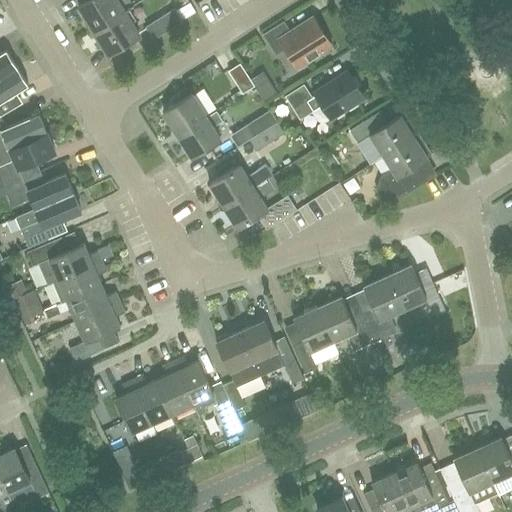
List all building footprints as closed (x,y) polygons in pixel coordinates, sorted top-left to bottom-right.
[(89,0),(80,6),(95,29),(125,10),(133,5),(130,0),(89,0)] [(190,2),(176,11),(174,8),(145,26),(153,39),(183,21),(196,12),(190,2)] [(140,34),(125,10),(95,29),(109,53),(140,34)] [(298,67),(332,45),(314,17),(291,32),(284,21),(264,34),(276,53),(286,47),(298,67)] [(0,77),(18,67),(7,49),(0,53),(0,77)] [(240,62),(228,70),(242,93),(255,85),(240,62)] [(0,102),(29,84),(18,67),(0,77),(0,102)] [(326,122),(331,119),(365,97),(348,71),(314,93),(316,95),(312,97),(304,84),(285,96),(300,119),(311,112),(317,120),(320,122),(326,122)] [(192,94),(164,111),(179,135),(206,117),(192,94)] [(270,109),(247,124),(254,136),(277,121),(270,109)] [(206,117),(179,135),(193,157),(221,139),(213,127),(212,126),(223,120),(216,110),(206,117)] [(0,116),(0,152),(47,132),(39,113),(7,127),(0,116)] [(405,114),(402,116),(401,115),(381,128),(373,116),(351,130),(359,142),(371,134),(384,155),(418,133),(405,114)] [(256,150),(285,132),(277,121),(254,136),(249,139),(256,150)] [(0,175),(5,186),(23,178),(18,167),(56,151),(47,132),(0,152),(0,175)] [(384,155),(393,169),(383,175),(387,181),(384,183),(388,191),(381,195),(387,205),(425,181),(416,165),(428,158),(427,157),(431,155),(418,133),(384,155)] [(224,206),(273,175),(266,164),(247,176),(240,165),(210,184),(224,206)] [(23,178),(5,186),(13,205),(31,198),(35,209),(73,192),(65,173),(28,189),(23,178)] [(273,175),(224,206),(238,227),(258,214),(265,225),(267,228),(296,209),(295,206),(287,195),(267,207),(260,197),(274,188),(279,185),(273,175)] [(82,211),(73,192),(35,209),(17,216),(22,227),(30,246),(49,238),(44,228),(82,211)] [(47,284),(52,281),(102,260),(98,249),(89,253),(84,242),(58,253),(53,240),(29,251),(34,264),(38,263),(47,284)] [(98,249),(102,260),(112,255),(108,245),(98,249)] [(102,260),(52,281),(61,302),(67,299),(67,300),(102,284),(98,274),(107,270),(102,260)] [(387,275),(403,308),(426,298),(433,314),(444,309),(432,282),(421,287),(410,264),(387,275)] [(389,315),(403,308),(387,275),(364,285),(374,308),(363,313),(375,340),(396,330),(389,315)] [(107,294),(102,284),(67,300),(76,320),(121,301),(116,290),(107,294)] [(341,295),(318,306),(334,340),(347,334),(354,350),(375,340),(363,313),(352,318),(341,295)] [(125,311),(121,301),(76,320),(85,340),(70,347),(76,360),(100,350),(95,337),(120,326),(116,315),(125,311)] [(57,303),(45,309),(49,318),(61,313),(57,303)] [(304,339),(293,344),(306,372),(317,367),(310,351),(334,340),(318,306),(294,317),(304,339)] [(264,319),(240,330),(261,375),(284,365),(292,384),(304,379),(292,353),(282,358),(264,319)] [(237,386),(261,375),(240,330),(217,340),(235,379),(222,384),(229,399),(234,410),(245,405),(237,386)] [(0,333),(0,356),(9,351),(0,333)] [(416,346),(405,351),(412,366),(422,362),(416,346)] [(185,355),(175,360),(194,403),(198,414),(206,410),(204,406),(217,401),(214,395),(215,394),(199,359),(189,364),(185,355)] [(168,373),(158,378),(174,413),(194,403),(175,360),(164,365),(168,373)] [(144,374),(134,379),(154,422),(174,413),(158,378),(148,383),(144,374)] [(154,422),(134,379),(123,384),(127,393),(117,397),(132,431),(154,422)] [(216,405),(214,405),(227,433),(242,427),(241,424),(234,410),(229,399),(216,405)] [(511,458),(503,439),(502,437),(479,447),(494,480),(511,471),(511,458)] [(197,444),(179,451),(178,448),(166,454),(172,469),(185,463),(202,455),(197,444)] [(125,479),(139,472),(127,445),(113,452),(125,479)] [(500,494),(479,447),(456,458),(464,475),(448,482),(461,511),(481,511),(477,503),(497,493),(498,495),(500,494)] [(14,450),(0,456),(0,482),(5,493),(7,493),(11,503),(33,492),(36,499),(47,494),(33,463),(22,468),(14,450)] [(418,461),(396,472),(414,511),(458,511),(459,511),(453,500),(450,501),(440,479),(429,484),(418,461)] [(414,511),(396,472),(373,482),(376,487),(365,493),(373,511),(414,511)] [(343,496),(318,507),(320,511),(350,511),(345,501),(343,496)]
